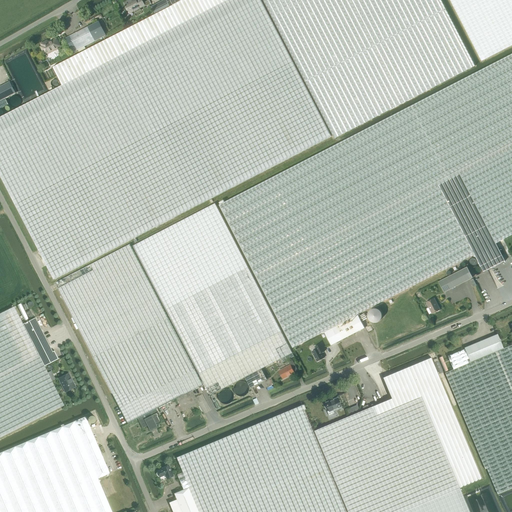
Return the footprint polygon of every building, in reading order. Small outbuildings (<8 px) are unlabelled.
[(52,67),(61,85),(0,116),(0,175),(54,279),(331,136),(261,0),(170,0),(173,5),(52,67)] [(141,0),(133,0),(130,2),(129,0),(124,3),(128,11),(133,9),(134,10),(144,5),(141,0)] [(166,0),(162,0),(151,6),(155,13),(170,6),(166,0)] [(263,0),(334,138),(448,80),(475,66),(441,0),(263,0)] [(511,0),(450,0),(481,61),(511,44),(511,0)] [(66,37),(74,51),(74,52),(106,35),(98,21),(66,37)] [(56,38),(48,42),(47,40),(41,44),(42,46),(41,46),(44,54),(48,52),(49,53),(57,48),(57,47),(60,46),(56,38)] [(221,204),(219,205),(269,301),(283,328),(293,348),(324,332),(332,328),(358,314),(372,307),(448,268),(474,254),(483,272),(505,261),(496,243),(503,239),(505,238),(511,234),(511,54),(448,87),(431,96),(221,204)] [(0,86),(0,108),(8,104),(5,98),(16,93),(10,81),(0,86)] [(219,205),(58,288),(131,429),(293,348),(219,205)] [(444,292),(472,278),(467,267),(438,281),(444,292)] [(426,302),(429,307),(426,308),(429,314),(431,313),(432,314),(440,309),(434,298),(426,302)] [(23,324),(14,307),(0,313),(0,438),(64,406),(45,366),(59,359),(55,351),(53,352),(36,318),(23,324)] [(332,328),(324,332),(331,345),(365,328),(358,314),(332,328)] [(465,349),(448,356),(453,369),(503,349),(497,334),(464,348),(465,349)] [(321,343),(315,347),(316,349),(312,351),(317,361),(324,358),(321,353),(325,351),(321,343)] [(511,488),(511,344),(503,349),(453,369),(445,373),(485,469),(487,469),(498,494),(511,488)] [(401,511),(460,488),(482,478),(431,358),(383,378),(392,399),(373,406),(314,431),(348,511),(401,511)] [(290,365),(279,371),(280,373),(279,374),(280,376),(282,376),(283,379),(289,376),(288,375),(294,373),(292,368),(295,366),(292,360),(289,362),(290,365)] [(59,379),(63,388),(65,392),(76,387),(72,379),(70,373),(59,379)] [(329,416),(334,413),(333,410),(341,407),(338,398),(326,403),(329,411),(327,412),(329,416)] [(177,500),(169,503),(173,511),(469,511),(460,488),(448,493),(401,511),(346,511),(333,480),(302,405),(177,457),(183,472),(177,475),(180,480),(184,490),(174,494),(177,500)] [(0,453),(0,511),(112,511),(98,479),(110,474),(86,417),(0,453)] [(162,468),(163,469),(157,471),(158,472),(157,473),(157,474),(158,476),(159,476),(160,477),(165,475),(167,479),(173,476),(169,465),(162,468)]
